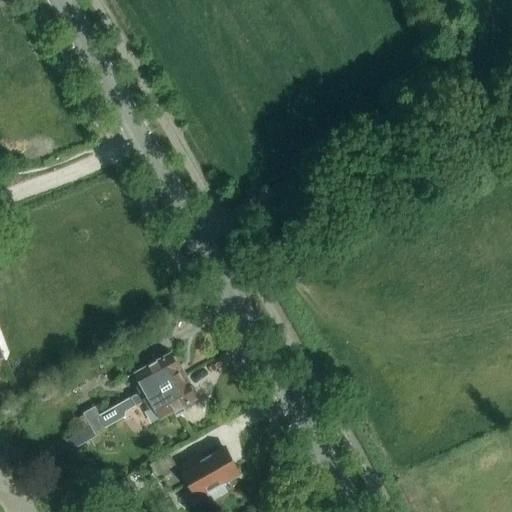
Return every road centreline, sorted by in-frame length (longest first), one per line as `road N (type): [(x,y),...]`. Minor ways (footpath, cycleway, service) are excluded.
road 1 (secondary): [(353,511),(60,0)]
road 2 (track): [(195,235),(474,79),(487,57),(484,0)]
road 3 (track): [(140,138),(0,201)]
